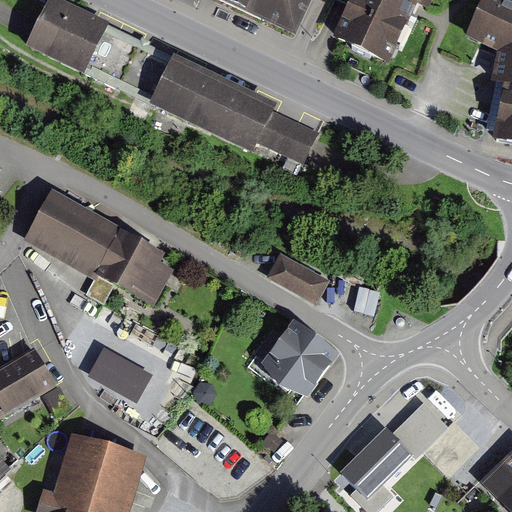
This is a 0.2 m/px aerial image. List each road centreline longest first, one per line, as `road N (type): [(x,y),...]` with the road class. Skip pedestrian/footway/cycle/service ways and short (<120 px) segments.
road 1 (tertiary): [(117,0),(511,184)]
road 2 (residential): [(48,168),(12,236),(16,273),(41,334),(79,393),(217,511)]
road 3 (residential): [(48,168),(329,329),(373,364)]
road 4 (residential): [(373,364),(266,511)]
